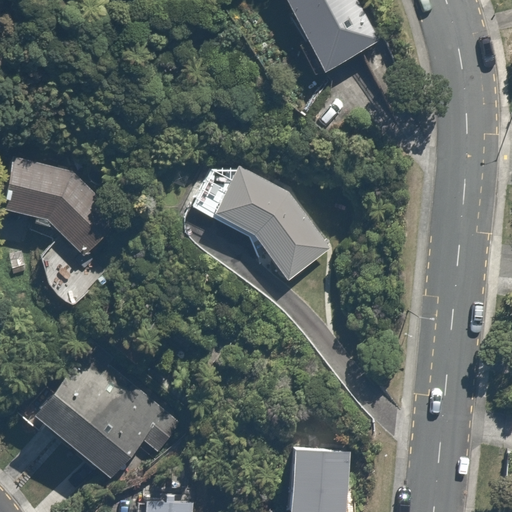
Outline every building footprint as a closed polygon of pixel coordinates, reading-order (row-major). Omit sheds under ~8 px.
[(364,0),(288,0),(333,74),(389,40),(364,0)] [(80,179),(15,161),(0,203),(0,207),(60,229),(83,256),(123,218),(80,179)] [(258,239),(288,283),(324,246),(292,194),(246,167),(211,170),(193,207),(258,239)] [(163,416),(90,363),(45,425),(118,478),(163,416)] [(343,511),(348,453),(293,448),(287,511),(343,511)] [(191,511),(192,502),(137,498),(136,511),(191,511)]
